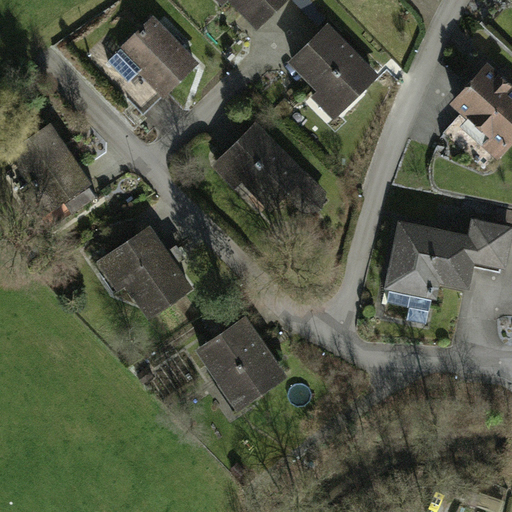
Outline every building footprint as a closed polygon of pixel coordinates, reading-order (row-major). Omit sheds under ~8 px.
[(219,0),(256,35),(290,0),(219,0)] [(155,23),(115,63),(133,81),(140,74),(165,100),(199,66),(155,23)] [(332,34),(295,71),(318,95),(312,101),(335,125),(379,81),(332,34)] [(511,151),(511,88),(489,69),(456,108),(466,116),(447,138),(477,164),(486,153),(500,165),(511,151)] [(324,190),(256,127),(216,170),(267,217),(285,197),(302,213),(324,190)] [(53,128),(12,154),(48,213),(90,188),(53,128)] [(470,237),(398,225),(386,293),(436,302),(438,288),(470,294),(475,268),(508,274),(511,253),(511,230),(472,223),(470,237)] [(151,231),(95,268),(116,300),(130,291),(149,320),(191,292),(151,231)] [(248,321),(197,354),(237,415),(288,382),(248,321)]
